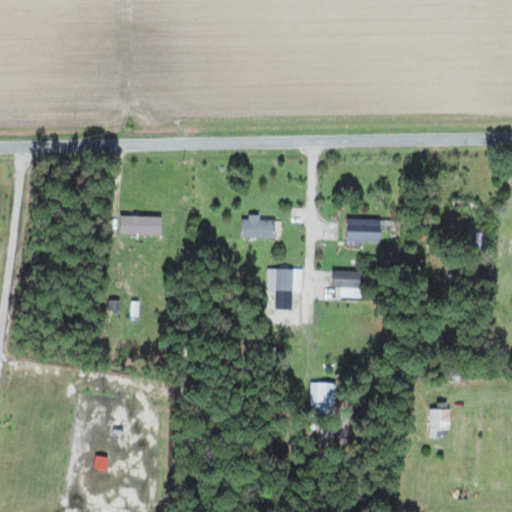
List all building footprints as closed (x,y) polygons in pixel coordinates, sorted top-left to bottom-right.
[(120,234),(163,235),(163,216),(121,215),(120,234)] [(260,219),(260,217),(242,216),(242,236),(276,238),(277,220),(260,219)] [(347,241),(382,242),(382,219),(348,218),(347,241)] [(333,287),(340,287),(340,297),(363,298),(363,271),(334,270),(333,287)] [(336,413),(336,383),(311,382),(311,412),(336,413)] [(449,409),(429,409),(430,437),(450,437),(449,409)]
